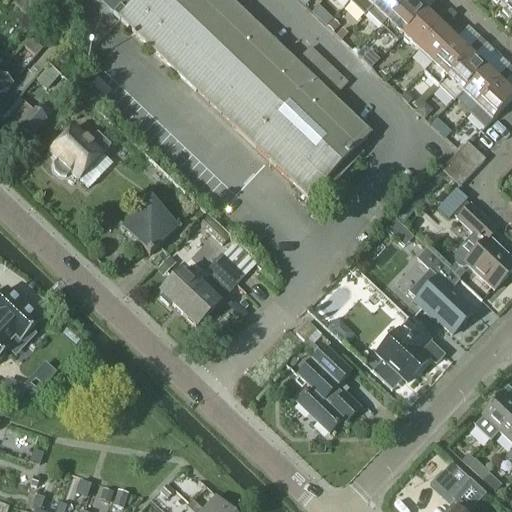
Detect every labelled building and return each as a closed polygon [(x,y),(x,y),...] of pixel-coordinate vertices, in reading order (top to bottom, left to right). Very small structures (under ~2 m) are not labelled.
[(113,15),(290,183),(308,201),(320,188),(326,193),(353,165),(347,160),(369,137),(225,0),(103,0),(116,12),(113,15)] [(311,2),(308,0),(299,0),(298,1),(305,9),(311,2)] [(353,0),(349,4),(363,17),(366,14),(371,8),(372,9),(381,0),(353,0)] [(371,8),(366,14),(382,28),(387,23),(409,0),(381,0),(372,9),(371,8)] [(409,0),(387,23),(382,28),(398,43),(402,38),(425,13),(413,2),(415,0),(409,0)] [(511,0),(508,0),(501,8),(511,17),(511,0)] [(450,11),(443,18),(449,24),(456,17),(450,11)] [(425,13),(402,38),(417,52),(440,28),(443,30),(449,24),(443,18),(437,25),(425,13)] [(440,28),(417,52),(431,66),(432,66),(455,42),(443,30),(440,28)] [(479,40),(473,46),(479,52),(485,45),(479,40)] [(431,66),(423,75),(437,88),(446,80),(447,80),(470,56),(467,53),(455,42),(432,66),(431,66)] [(446,80),(437,88),(438,89),(453,103),(454,104),(462,95),(485,70),(473,59),(479,52),(473,46),(467,53),(470,56),(447,80),(446,80)] [(511,70),(509,68),(502,75),(509,80),(511,76),(511,70)] [(485,70),(462,95),(476,108),(499,84),(502,87),(509,80),(502,75),(496,81),(485,70)] [(0,101),(13,86),(0,75),(0,101)] [(499,84),(476,108),(491,123),(511,101),(511,96),(502,87),(499,84)] [(33,113),(24,104),(4,125),(24,144),(46,121),(35,110),(33,113)] [(434,122),(431,126),(445,139),(448,136),(452,132),(437,118),(434,122)] [(89,143),(74,128),(49,154),(57,161),(53,166),(55,172),(59,176),(67,178),(71,174),(79,181),(111,148),(97,134),(89,143)] [(458,154),(476,172),(485,162),(467,145),(458,154)] [(468,181),(476,172),(458,154),(450,163),(468,181)] [(459,190),(468,181),(450,163),(441,172),(459,190)] [(150,256),(179,228),(149,199),(121,228),(150,256)] [(462,270),(468,269),(492,292),(511,271),(511,264),(487,241),(495,233),(469,208),(457,222),(472,237),(453,257),(452,262),(454,266),(458,269),(462,270)] [(206,219),(199,227),(222,248),(230,240),(206,219)] [(245,278),(256,266),(235,246),(223,258),(245,278)] [(428,273),(407,294),(415,301),(451,336),(473,313),(450,291),(458,282),(437,261),(426,251),(417,262),(427,272),(428,273)] [(213,265),(236,287),(245,278),(223,258),(221,256),(213,265)] [(163,278),(175,266),(169,260),(157,272),(163,278)] [(228,296),(236,287),(213,265),(206,273),(205,274),(210,278),(228,296)] [(205,274),(206,273),(204,272),(194,282),(183,271),(160,295),(162,297),(159,300),(168,308),(171,305),(178,312),(201,288),(210,278),(205,274)] [(201,288),(178,312),(196,329),(199,327),(202,329),(208,322),(205,320),(219,305),(201,288)] [(32,333),(41,324),(34,318),(6,291),(0,297),(0,363),(1,364),(8,356),(7,354),(8,353),(15,360),(37,337),(32,333)] [(338,322),(329,331),(344,346),(353,337),(338,322)] [(397,332),(375,355),(406,384),(428,361),(419,353),(428,343),(407,323),(398,333),(397,332)] [(305,344),(316,332),(307,324),(296,336),(305,344)] [(346,425),(359,411),(337,390),(351,376),(336,362),(340,357),(329,346),(325,351),(323,350),(297,378),(310,391),(297,404),(329,435),(343,422),(346,425)] [(22,395),(23,393),(25,387),(5,381),(3,387),(2,392),(21,398),(22,395)] [(511,393),(510,392),(484,420),(497,432),(493,436),(496,439),(511,421),(511,393)] [(511,421),(496,439),(500,442),(503,438),(511,446),(511,421)] [(452,466),(430,489),(453,511),(452,511),(472,511),(486,498),(460,474),(452,466)] [(479,469),(474,474),(481,481),(487,475),(479,469)] [(483,483),(494,494),(502,486),(490,475),(483,483)] [(127,495),(117,492),(112,506),(122,509),(127,495)] [(40,511),(45,500),(37,497),(32,511),(33,511),(40,511)] [(231,511),(217,498),(204,511),(203,511),(193,502),(187,509),(190,511),(231,511)]
